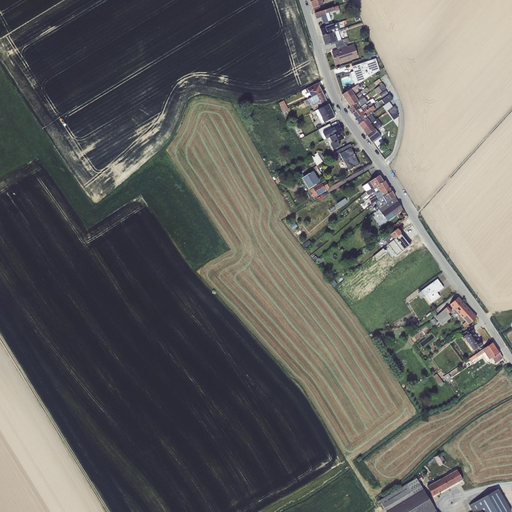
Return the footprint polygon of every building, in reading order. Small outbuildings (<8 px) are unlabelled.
[(315,0),(310,2),(314,14),(321,11),(319,6),(323,5),(322,2),(329,0),(315,0)] [(321,11),(314,14),(316,19),(320,18),(322,24),(318,25),(320,29),(329,26),(328,22),(331,21),(328,13),(339,10),(338,6),(321,11)] [(329,26),(320,29),(322,36),(338,31),(339,30),(337,23),(329,26)] [(338,31),(322,36),(325,45),(330,44),(330,45),(335,44),(336,47),(346,44),(349,43),(348,38),(341,40),(338,31)] [(346,44),(336,47),(337,50),(331,52),(336,65),(358,58),(353,44),(347,46),(346,44)] [(355,86),(361,82),(379,71),(375,59),(352,67),(353,72),(350,73),(355,86)] [(361,82),(355,86),(342,95),(346,101),(354,96),(352,93),(363,85),(361,82)] [(307,99),(322,92),(317,83),(305,89),(307,94),(309,93),(310,96),(307,98),(307,99)] [(382,84),(374,90),(377,95),(386,89),(382,84)] [(354,96),(346,101),(350,107),(363,97),(361,94),(368,90),(366,87),(354,96)] [(322,92),(307,99),(305,101),(307,105),(311,103),(313,106),(319,103),(322,108),(328,104),(322,92)] [(389,94),(384,98),(387,102),(393,98),(389,94)] [(363,97),(350,107),(348,109),(351,114),(365,104),(367,102),(364,97),(363,97)] [(283,100),(278,103),(282,112),(288,109),(283,100)] [(389,101),(382,106),(386,111),(393,107),(389,101)] [(365,104),(351,114),(355,119),(373,106),(370,103),(366,106),(365,104)] [(328,104),(322,108),(315,111),(322,124),(324,123),(335,117),(328,104)] [(373,106),(355,119),(358,124),(372,115),(374,113),(372,111),(375,109),(373,106)] [(394,106),(387,112),(393,120),(398,116),(397,115),(398,114),(396,112),(397,110),(394,106)] [(372,115),(358,124),(362,130),(376,120),(372,115)] [(376,120),(362,130),(372,143),(381,137),(376,130),(382,126),(377,119),(376,120)] [(329,130),(327,125),(318,130),(324,140),(329,138),(342,131),(339,124),(338,124),(338,125),(332,128),(329,130)] [(342,131),(329,138),(332,144),(330,145),(332,150),(339,146),(337,142),(344,139),(342,134),(343,134),(342,131)] [(339,154),(351,148),(352,147),(350,144),(335,151),(337,155),(339,154)] [(351,148),(339,154),(343,161),(343,160),(348,170),(359,165),(355,158),(354,158),(353,156),(354,155),(351,148)] [(317,167),(318,168),(320,171),(323,169),(319,164),(322,161),(323,163),(326,161),(320,152),(314,155),(315,156),(313,157),(313,156),(311,157),(316,165),(317,166),(317,167)] [(313,171),(301,178),(308,189),(319,183),(313,171)] [(366,192),(383,182),(379,176),(372,180),(363,186),(366,192)] [(325,181),(309,190),(314,197),(329,188),(325,181)] [(383,182),(366,192),(360,197),(362,199),(368,195),(374,191),(375,193),(388,186),(385,181),(383,182)] [(388,186),(375,193),(377,196),(370,201),(371,204),(375,202),(391,191),(388,186)] [(391,191),(375,202),(377,206),(374,208),(376,211),(378,209),(386,203),(386,202),(395,197),(391,191)] [(386,203),(378,209),(387,221),(402,210),(395,197),(386,202),(386,203)] [(345,198),(337,204),(339,207),(347,202),(345,198)] [(393,232),(384,239),(388,244),(401,233),(398,228),(395,230),(394,229),(392,230),(393,232)] [(388,244),(397,255),(411,244),(402,233),(401,233),(388,244)] [(308,240),(303,245),(306,249),(312,245),(308,240)] [(383,247),(373,256),(376,259),(386,251),(383,247)] [(437,279),(418,293),(421,298),(424,296),(430,304),(440,297),(437,292),(443,288),(437,279)] [(465,327),(468,324),(476,317),(458,297),(450,305),(456,312),(455,313),(459,315),(465,322),(462,325),(464,328),(465,327)] [(447,306),(436,316),(443,324),(451,317),(448,314),(451,311),(447,306)] [(471,328),(461,335),(464,340),(465,339),(473,351),(482,345),(479,340),(478,340),(473,333),(474,332),(471,328)] [(492,342),(464,362),(465,364),(470,361),(470,362),(477,358),(478,360),(483,356),(487,362),(492,358),(495,363),(503,358),(492,342)] [(436,374),(433,376),(441,386),(444,384),(436,374)] [(440,453),(434,457),(439,465),(445,462),(440,453)] [(457,470),(427,486),(432,496),(463,479),(457,470)] [(498,489),(469,506),(472,511),(436,511),(416,478),(379,500),(386,511),(509,511),(511,511),(498,489)]
